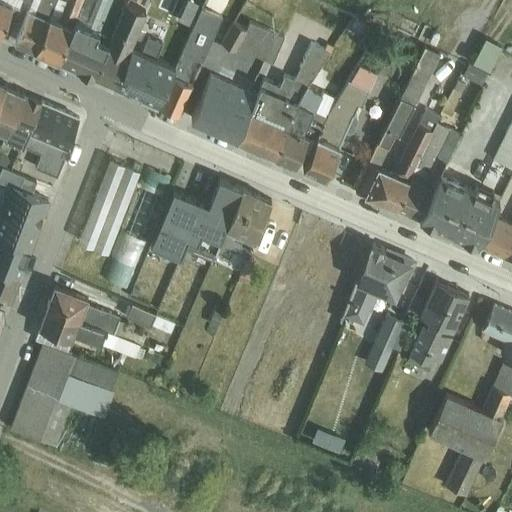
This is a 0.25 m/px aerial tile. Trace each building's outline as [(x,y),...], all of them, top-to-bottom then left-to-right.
[(0,0),(0,30),(7,34),(22,0),(0,0)] [(36,46),(49,13),(54,0),(38,0),(34,10),(29,7),(15,37),(36,46)] [(49,13),(36,46),(40,48),(58,56),(80,0),(64,0),(58,17),(49,13)] [(80,0),(58,56),(114,81),(130,43),(146,7),(129,0),(123,0),(109,30),(104,28),(115,0),(80,0)] [(175,61),(157,100),(179,109),(192,80),(188,78),(192,54),(201,57),(221,13),(200,4),(175,61)] [(232,18),(221,39),(236,46),(237,43),(272,58),(283,32),(249,17),(246,25),(232,18)] [(130,43),(114,81),(117,82),(117,81),(128,86),(127,87),(131,88),(131,87),(136,91),(140,92),(140,91),(155,98),(155,99),(157,100),(175,61),(156,53),(162,39),(147,33),(141,48),(130,43)] [(485,34),(472,59),(489,67),(502,43),(485,34)] [(257,91),(237,135),(275,151),(297,97),(306,84),(334,43),(327,40),(324,45),(311,39),(294,75),(284,71),(279,81),(264,75),(257,91)] [(395,203),(435,119),(439,112),(425,105),(393,168),(379,163),(394,129),(399,131),(414,100),(415,101),(440,50),(425,42),(355,186),(395,203)] [(468,61),(462,72),(480,82),(487,69),(468,61)] [(322,121),(308,151),(302,163),(325,173),(345,125),(352,128),(357,117),(351,114),(357,100),(361,102),(373,75),(355,66),(337,94),(322,121)] [(214,124),(233,80),(210,70),(191,114),(214,124)] [(233,80),(214,124),(237,135),(257,91),(233,80)] [(5,82),(0,94),(0,127),(6,130),(24,90),(5,82)] [(297,97),(275,151),(295,160),(300,147),(308,151),(322,121),(337,94),(323,88),(321,92),(306,84),(297,97)] [(24,90),(6,130),(5,134),(22,141),(41,97),(24,90)] [(41,97),(22,141),(41,149),(35,164),(57,173),(65,154),(61,152),(65,143),(67,144),(79,114),(41,97)] [(511,114),(492,155),(511,164),(511,114)] [(435,119),(395,203),(419,214),(461,130),(435,119)] [(80,242),(113,252),(138,161),(105,152),(80,242)] [(435,221),(455,176),(441,170),(419,214),(435,221)] [(0,231),(29,248),(48,196),(32,190),(36,178),(23,173),(18,185),(10,182),(0,208),(0,231)] [(187,236),(183,244),(211,256),(215,247),(242,183),(219,174),(208,200),(193,238),(187,236)] [(455,176),(435,221),(478,240),(493,210),(500,196),(491,192),(493,188),(475,181),(474,185),(455,176)] [(242,183),(215,247),(229,253),(232,245),(248,252),(271,196),(242,183)] [(169,249),(192,194),(173,186),(151,242),(169,249)] [(192,194),(169,249),(180,254),(183,244),(187,236),(193,238),(208,200),(192,194)] [(493,210),(478,240),(511,255),(511,218),(493,210)] [(0,267),(18,275),(29,248),(0,231),(0,267)] [(371,239),(343,310),(362,319),(368,306),(370,307),(377,289),(391,295),(392,294),(395,295),(401,279),(402,280),(413,257),(371,239)] [(112,266),(109,277),(124,281),(127,271),(112,266)] [(0,293),(9,297),(18,275),(0,267),(0,293)] [(422,318),(405,356),(427,366),(433,354),(441,357),(452,333),(442,328),(445,322),(453,325),(468,290),(467,290),(457,286),(456,285),(448,282),(446,281),(437,277),(436,275),(420,311),(428,315),(426,321),(422,318)] [(46,305),(122,333),(128,320),(119,317),(120,313),(85,301),(88,295),(54,283),(46,305)] [(416,289),(408,306),(420,311),(427,294),(416,289)] [(511,308),(492,300),(481,326),(504,336),(500,348),(511,352),(511,308)] [(132,301),(126,314),(150,324),(156,311),(132,301)] [(215,304),(208,320),(217,323),(223,307),(215,304)] [(122,333),(46,305),(34,336),(67,349),(74,331),(135,353),(138,344),(140,340),(122,333)] [(282,342),(291,318),(264,307),(255,332),(282,342)] [(386,309),(364,359),(381,366),(392,343),(399,346),(410,321),(386,309)] [(42,340),(10,425),(55,442),(71,400),(104,413),(114,388),(111,387),(118,369),(42,340)] [(138,344),(135,353),(142,355),(145,347),(138,344)] [(511,390),(511,363),(502,358),(482,405),(446,388),(428,428),(462,443),(444,481),(465,491),(511,390)] [(316,424),(310,438),(339,450),(344,436),(316,424)] [(387,461),(382,475),(398,482),(405,463),(390,457),(389,461),(387,461)] [(59,503),(67,479),(31,467),(23,492),(59,503)] [(181,493),(176,504),(195,511),(201,511),(205,503),(181,493)] [(499,501),(494,511),(510,511),(511,510),(502,506),(504,503),(499,501)]
